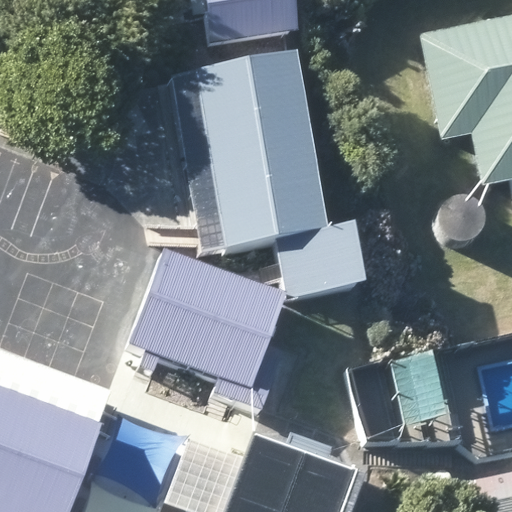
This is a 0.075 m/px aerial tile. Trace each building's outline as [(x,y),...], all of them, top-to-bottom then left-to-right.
[(304,23),(196,41),(225,221),(283,212),(291,258),(340,250),(304,23)] [(304,275),(176,227),(141,320),(269,368),(304,275)] [(444,305),(383,317),(399,397),(460,385),(444,305)] [(0,511),(77,511),(124,391),(0,343),(0,511)] [(328,511),(356,441),(266,408),(226,511),(328,511)]
